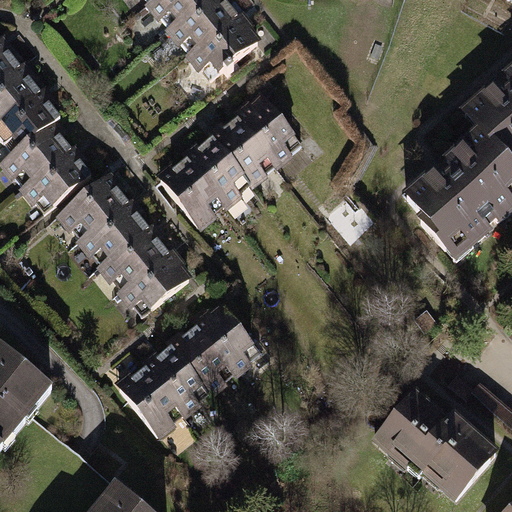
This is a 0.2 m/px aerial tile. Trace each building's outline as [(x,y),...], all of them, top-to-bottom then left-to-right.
[(274,41),(241,0),(145,0),(214,88),(274,41)] [(73,119),(7,36),(0,41),(0,145),(13,162),(4,170),(42,218),(101,172),(65,126),(73,119)] [(511,71),(456,117),(480,145),(410,202),(460,264),(511,222),(511,71)] [(310,144),(266,87),(160,170),(205,227),(310,144)] [(196,273),(113,173),(55,221),(138,321),(196,273)] [(267,357),(229,307),(121,388),(160,438),(267,357)] [(0,464),(55,401),(0,353),(0,464)] [(424,388),(376,441),(456,511),(503,459),(424,388)] [(133,511),(114,495),(99,511),(133,511)]
